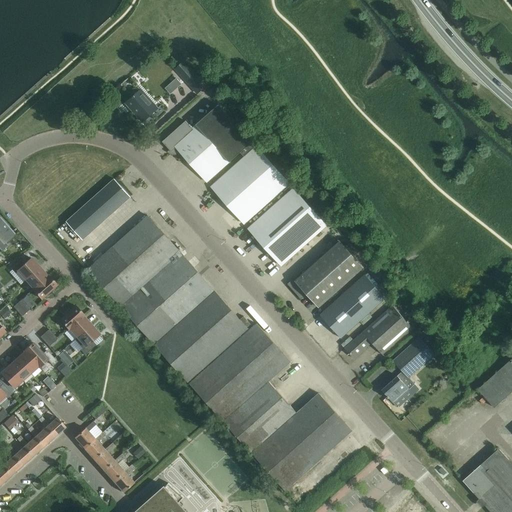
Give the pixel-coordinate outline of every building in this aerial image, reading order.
[(202,82),(188,65),(180,72),(194,89),(202,82)] [(141,90),(139,91),(136,88),(134,88),(131,90),(131,93),(134,96),(126,103),(133,111),(134,109),(144,120),(158,108),(141,90)] [(252,142),(219,104),(192,128),(185,121),(162,142),(171,152),(173,150),(177,151),(185,160),(186,159),(207,182),(240,152),(244,157),(255,147),(251,143),(252,142)] [(211,186),(244,224),(289,184),(256,146),(255,147),(244,157),(212,185),(211,186)] [(82,240),(130,197),(114,179),(66,222),(82,240)] [(293,188),(249,228),(248,228),(281,266),(326,226),(293,188)] [(88,269),(188,382),(248,328),(251,325),(244,316),(240,320),(148,216),(88,269)] [(15,236),(0,218),(0,247),(1,249),(15,236)] [(319,307),(361,270),(363,268),(339,241),(296,280),(294,278),(287,284),(301,299),(307,294),(319,307)] [(39,267),(31,258),(24,264),(20,260),(11,268),(15,273),(18,271),(25,280),(39,267)] [(33,289),(48,275),(47,276),(39,267),(25,280),(33,288),(32,289),(33,289)] [(33,289),(41,299),(46,294),(47,296),(53,291),(52,289),(57,285),(48,275),(33,289)] [(386,298),(365,275),(320,315),(341,338),(386,298)] [(26,312),(30,308),(22,299),(17,303),(26,312)] [(26,312),(17,303),(13,307),(21,316),(26,312)] [(69,328),(83,315),(75,306),(70,310),(69,308),(63,314),(64,315),(60,319),(68,329),(69,328)] [(372,343),(378,350),(382,355),(412,328),(392,306),(345,348),(354,359),(372,343)] [(9,311),(5,317),(11,321),(15,314),(9,311)] [(83,315),(69,328),(77,337),(74,339),(91,325),(83,316),(84,315),(83,315)] [(257,324),(190,383),(285,490),(328,452),(352,430),(319,393),(296,412),(268,381),(291,361),(257,324)] [(74,339),(82,348),(80,350),(85,355),(96,345),(92,340),(99,334),(91,325),(74,339)] [(53,342),(57,339),(49,329),(44,333),(53,342)] [(0,348),(12,337),(9,333),(0,341),(0,348)] [(53,342),(44,333),(40,337),(49,346),(53,342)] [(393,361),(403,372),(408,378),(435,355),(419,337),(393,361)] [(39,366),(47,359),(53,366),(57,361),(48,352),(44,356),(33,342),(24,350),(39,366)] [(39,366),(24,350),(25,351),(17,358),(30,373),(38,366),(38,367),(39,366)] [(17,358),(9,365),(22,380),(30,373),(17,358)] [(511,358),(504,365),(478,389),(494,407),(511,391),(511,358)] [(22,380),(9,365),(0,373),(13,387),(22,380)] [(403,372),(382,390),(387,396),(387,397),(388,398),(389,398),(396,406),(397,406),(394,403),(409,389),(406,385),(411,381),(408,378),(403,372)] [(0,399),(5,395),(7,397),(11,394),(3,384),(0,386),(0,399)] [(38,392),(42,397),(47,392),(42,387),(38,392)] [(40,399),(22,411),(31,425),(37,421),(33,414),(44,405),(40,399)] [(102,402),(90,413),(95,419),(108,408),(102,402)] [(39,419),(46,427),(54,436),(65,427),(57,417),(49,424),(42,417),(39,419)] [(95,439),(88,431),(96,424),(93,421),(85,428),(74,437),(84,448),(95,439)] [(35,437),(43,446),(54,436),(46,427),(38,434),(31,426),(28,429),(35,437)] [(95,439),(84,448),(94,459),(104,450),(97,442),(105,435),(102,432),(95,439)] [(24,446),(32,456),(43,446),(35,437),(27,444),(20,436),(17,439),(24,446)] [(114,461),(114,460),(107,453),(115,446),(112,443),(104,450),(94,459),(103,470),(114,461)] [(13,456),(21,465),(32,456),(24,446),(16,453),(9,445),(6,448),(13,456)] [(511,511),(511,463),(499,449),(463,481),(479,499),(476,501),(482,507),(485,505),(490,511),(511,511)] [(124,471),(123,471),(117,464),(124,457),(122,453),(114,460),(114,461),(103,470),(113,481),(124,471)] [(0,463),(2,466),(11,475),(21,465),(13,456),(5,463),(0,456),(0,463)] [(124,471),(113,481),(123,492),(133,482),(126,474),(134,467),(131,464),(123,471),(124,471)] [(2,466),(0,467),(0,484),(11,475),(2,466)] [(187,511),(179,503),(184,497),(168,483),(165,487),(164,486),(134,511),(187,511)] [(319,493),(323,497),(329,490),(325,486),(319,493)]
